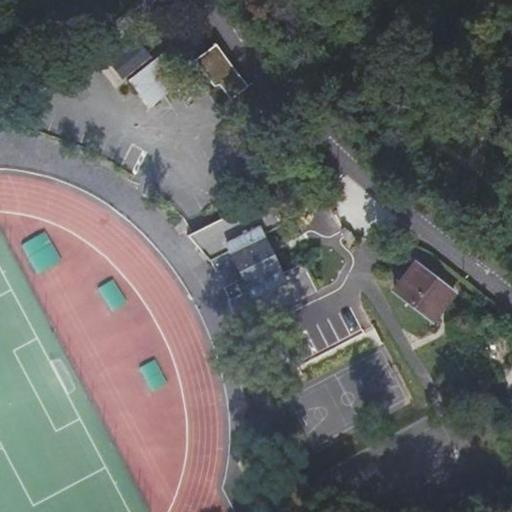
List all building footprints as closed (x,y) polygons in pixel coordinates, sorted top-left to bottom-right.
[(134,39),(109,60),(122,76),(148,56),(134,39)] [(215,43),(193,59),(213,85),(218,83),(218,84),(228,96),(229,98),(247,85),(215,43)] [(162,53),(128,80),(148,105),(182,78),(162,53)] [(228,96),(218,84),(208,92),(217,104),(228,96)] [(268,194),(186,234),(208,259),(228,250),(248,288),(227,298),(234,331),(316,290),(301,261),(280,272),(261,234),(282,223),(268,194)] [(415,261),(394,288),(431,317),(453,291),(415,261)]
